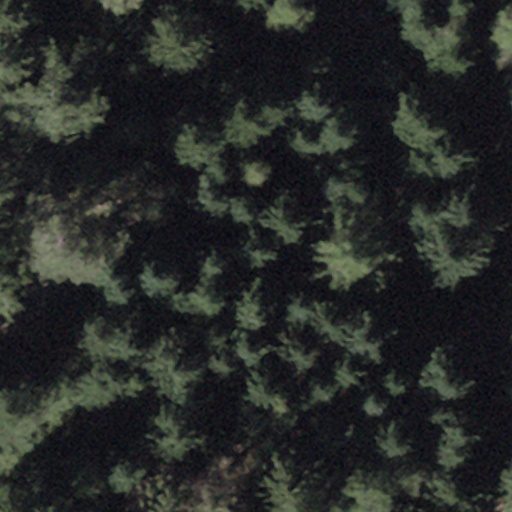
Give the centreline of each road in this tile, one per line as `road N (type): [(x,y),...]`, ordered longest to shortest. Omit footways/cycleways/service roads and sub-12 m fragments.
road 1 (track): [(488,511),(502,308),(476,50),(482,0)]
road 2 (primary): [(511,238),(415,332),(110,511)]
